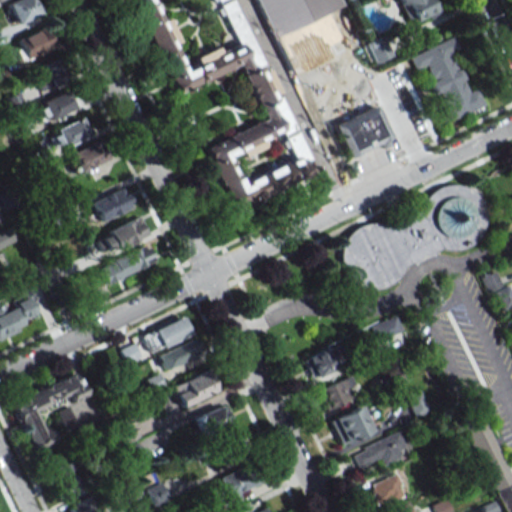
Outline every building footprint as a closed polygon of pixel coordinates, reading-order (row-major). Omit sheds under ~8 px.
[(12,0),(4,4),(13,24),(41,12),(35,0),(12,0)] [(129,0),(131,3),(130,4),(168,81),(169,80),(176,94),(197,83),(197,84),(201,82),(203,83),(205,82),(207,80),(222,73),(223,73),(227,71),(227,70),(236,65),(241,76),(240,77),(256,110),(257,109),(263,120),(254,124),(252,124),(249,125),(249,126),(233,135),(231,134),(228,135),(228,137),(203,149),(209,163),(208,164),(219,187),(220,186),(231,208),(245,201),(248,208),(259,203),(258,200),(301,180),(302,181),(314,175),(307,161),(297,166),(293,159),(238,185),(225,159),(232,155),(233,157),(238,154),(240,158),(263,147),(260,143),(265,140),(265,139),(280,131),(267,103),(279,97),(280,92),(267,66),(263,64),(250,71),(238,45),(223,52),(222,51),(217,54),(215,49),(192,60),(194,64),(189,67),(189,69),(184,71),(172,45),(177,43),(166,20),(160,23),(149,0),(129,0)] [(230,0),(219,6),(238,45),(250,71),(263,64),(232,0),(230,0)] [(251,0),(259,17),(275,9),(270,0),(251,0)] [(395,0),(405,23),(437,11),(432,0),(395,0)] [(22,55),(49,49),(44,29),(17,35),(22,55)] [(375,64),(391,55),(379,35),(363,45),(375,64)] [(407,59),(451,38),(456,49),(446,54),(455,71),(457,70),(461,80),(459,81),(466,94),(474,90),(481,106),(441,124),(436,113),(445,109),(443,105),(441,106),(437,96),(438,95),(437,92),(430,95),(425,85),(431,82),(430,79),(428,79),(424,70),(425,69),(423,66),(412,71),(407,59)] [(322,108),(347,161),(378,146),(380,151),(390,146),(363,89),(346,97),(345,96),(346,96),(341,85),(330,90),(336,101),(337,100),(337,101),(322,108)] [(34,104),(41,121),(72,108),(65,90),(34,104)] [(267,103),(280,131),(282,136),(295,131),(279,97),(267,103)] [(45,133),(53,150),(87,134),(78,117),(45,133)] [(284,139),(293,159),(297,166),(307,161),(309,160),(296,133),(284,139)] [(78,171),(103,158),(93,141),(69,154),(78,171)] [(385,228),(376,225),(366,225),(357,227),(349,233),(342,240),(338,249),(337,258),(339,268),(343,277),(350,284),(358,289),(368,291),(378,290),(388,287),(395,280),(401,272),(402,268),(409,265),(411,267),(414,265),(417,262),(421,260),(424,259),(428,258),(432,258),(432,254),(438,250),(448,252),(458,252),(467,248),(475,241),(480,233),(483,223),(483,213),(479,203),(473,195),(465,189),(456,186),(446,186),(437,189),(428,194),(422,201),(418,210),(418,213),(413,214),(407,215),(402,218),(396,221),(391,224),(385,228)] [(129,206),(120,189),(90,204),(99,221),(129,206)] [(113,249),(145,234),(137,216),(104,231),(113,249)] [(0,246),(12,240),(6,228),(0,231),(0,246)] [(113,260),(121,276),(153,260),(145,244),(113,260)] [(486,292),(500,285),(494,271),(480,277),(486,292)] [(0,337),(28,325),(26,318),(34,315),(25,293),(8,300),(10,305),(2,309),(0,305),(0,337)] [(138,335),(147,353),(187,334),(178,316),(138,335)] [(379,352),(405,343),(395,316),(370,325),(379,352)] [(155,354),(162,370),(197,355),(190,339),(155,354)] [(120,349),(125,362),(136,357),(131,345),(120,349)] [(311,379),(333,368),(323,348),(301,359),(311,379)] [(408,382),(398,363),(383,371),(393,389),(408,382)] [(216,390),(206,369),(168,387),(178,407),(216,390)] [(8,400),(31,454),(52,445),(36,408),(63,397),(67,406),(55,411),(63,432),(95,419),(75,372),(8,400)] [(344,388),(353,384),(348,375),(318,389),(326,408),(348,398),(344,388)] [(413,414),(427,406),(418,390),(404,398),(413,414)] [(192,418),(201,439),(232,425),(222,404),(192,418)] [(328,420),(340,444),(370,430),(358,405),(328,420)] [(456,420),(491,491),(511,481),(476,410),(456,420)] [(406,454),(397,432),(350,452),(356,467),(378,458),(380,464),(406,454)] [(132,468),(144,459),(138,451),(126,459),(132,468)] [(45,465),(52,478),(75,465),(68,452),(45,465)] [(225,503),(239,499),(237,491),(249,488),(244,469),(218,476),(225,503)] [(90,488),(83,472),(55,485),(62,501),(90,488)] [(367,484),(375,507),(403,498),(394,474),(367,484)] [(491,491),(501,511),(511,511),(511,480),(511,481),(491,491)] [(167,499),(158,482),(143,490),(153,507),(167,499)] [(98,511),(90,496),(65,508),(67,511),(98,511)] [(126,507),(129,511),(147,511),(140,499),(126,507)] [(450,511),(445,499),(430,505),(433,511),(450,511)] [(479,507),(480,511),(496,511),(498,511),(493,501),(479,507)] [(405,511),(409,511),(405,502),(383,511),(405,511)]
